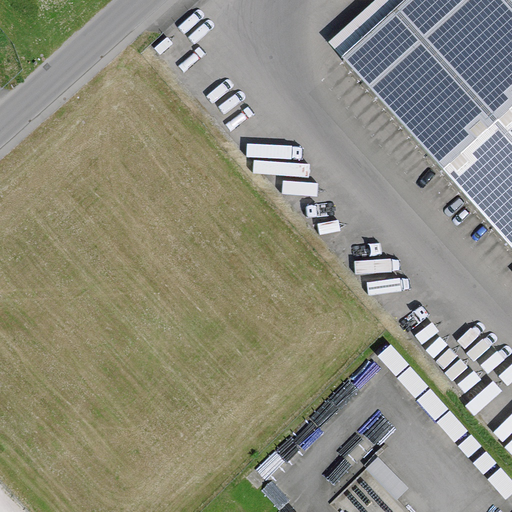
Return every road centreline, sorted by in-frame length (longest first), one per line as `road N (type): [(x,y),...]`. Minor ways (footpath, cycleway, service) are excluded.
road 1 (unknown): [(307,0),(300,24),(314,81),(344,137),(409,208),(511,290)]
road 2 (tertiary): [(145,0),(0,130)]
